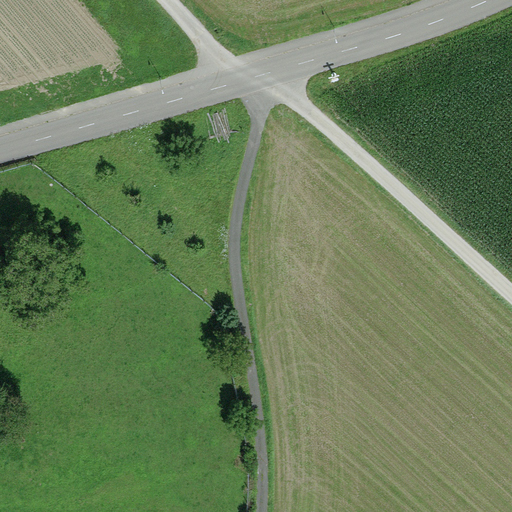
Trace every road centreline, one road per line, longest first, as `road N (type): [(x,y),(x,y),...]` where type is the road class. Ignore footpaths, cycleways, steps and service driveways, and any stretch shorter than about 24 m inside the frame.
road 1 (track): [(261,511),(236,229),(273,68),(511,289)]
road 2 (tertiary): [(477,0),(0,149)]
